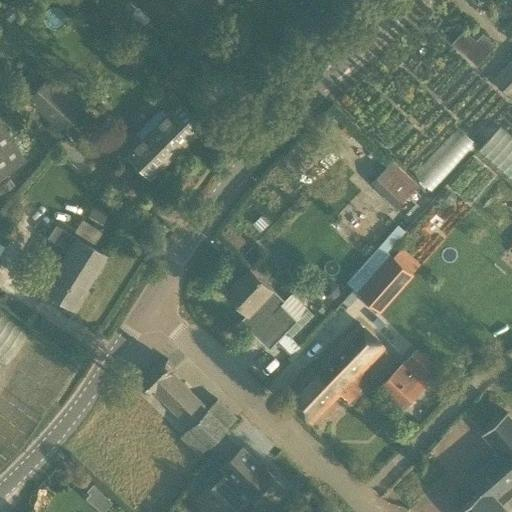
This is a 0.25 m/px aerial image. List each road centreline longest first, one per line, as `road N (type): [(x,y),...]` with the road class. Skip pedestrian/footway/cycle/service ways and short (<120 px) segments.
road 1 (unclassified): [(147,307),(232,176),(405,0)]
road 2 (unclassified): [(367,510),(147,307)]
road 3 (unclassified): [(0,492),(69,418),(147,307)]
road 4 (unclassified): [(367,510),(428,434),(511,351)]
